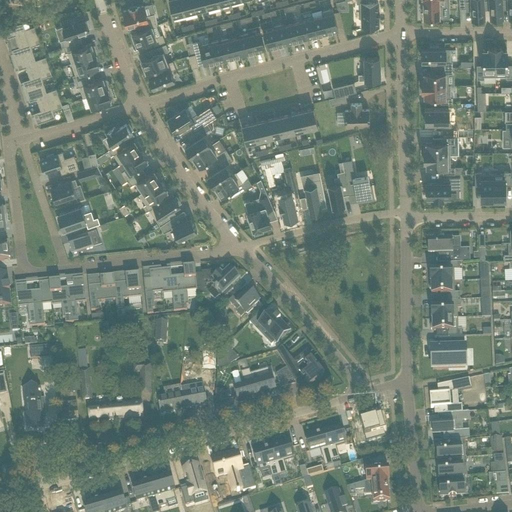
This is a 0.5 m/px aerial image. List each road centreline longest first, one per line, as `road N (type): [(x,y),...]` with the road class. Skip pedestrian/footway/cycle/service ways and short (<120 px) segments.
road 1 (residential): [(0,496),(366,392)]
road 2 (residential): [(394,37),(138,107)]
road 3 (residential): [(366,392),(237,249)]
road 4 (residential): [(400,217),(394,37)]
road 5 (residential): [(59,266),(237,249)]
road 6 (residential): [(237,249),(174,170),(138,107)]
road 7 (residential): [(405,384),(400,217)]
road 8 (residential): [(400,217),(237,249)]
road 9 (residential): [(22,138),(15,145),(27,268),(59,266)]
road 10 (residential): [(22,138),(59,266)]
road 11 (residential): [(416,511),(405,384)]
road 12 (residential): [(22,138),(138,107)]
